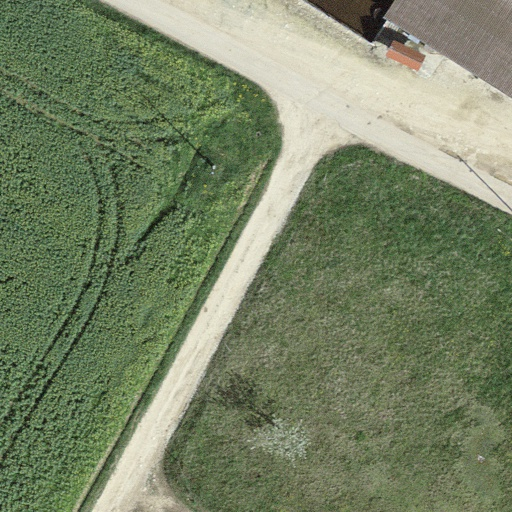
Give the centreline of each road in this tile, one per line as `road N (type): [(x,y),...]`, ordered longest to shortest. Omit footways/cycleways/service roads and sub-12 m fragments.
road 1 (track): [(110,511),(318,102)]
road 2 (track): [(118,0),(511,198)]
